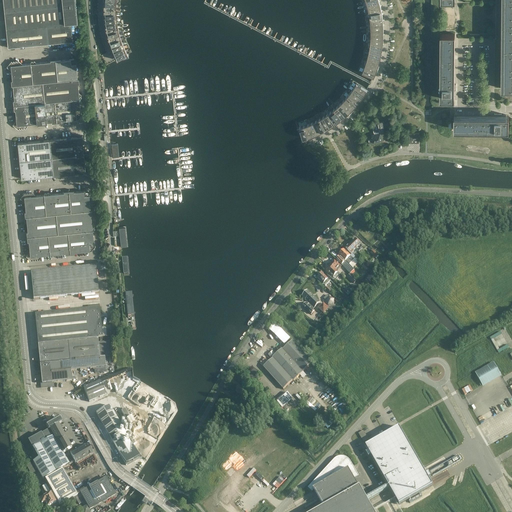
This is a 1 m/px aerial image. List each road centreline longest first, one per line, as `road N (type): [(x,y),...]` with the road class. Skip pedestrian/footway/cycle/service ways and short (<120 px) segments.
road 1 (unclassified): [(511,195),(396,191),(357,211),(238,356),(163,493)]
road 2 (tertiary): [(15,265),(31,395),(78,406),(123,475)]
road 3 (unclassified): [(111,249),(88,0)]
road 4 (unclassified): [(406,375),(277,511)]
road 5 (unclassified): [(15,265),(98,257),(90,181)]
road 6 (unclassified): [(85,126),(77,49),(0,57)]
road 7 (residential): [(329,133),(373,85),(385,39),(381,0)]
